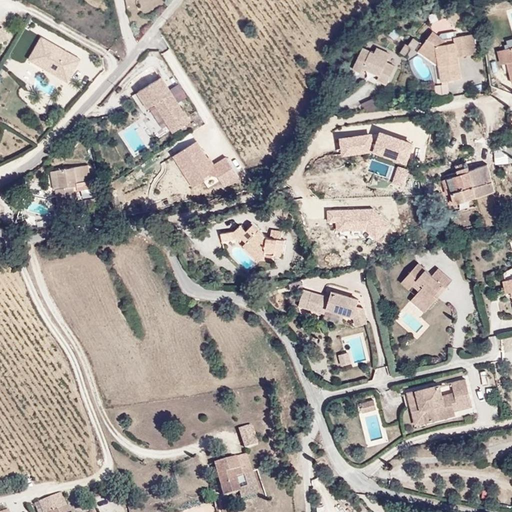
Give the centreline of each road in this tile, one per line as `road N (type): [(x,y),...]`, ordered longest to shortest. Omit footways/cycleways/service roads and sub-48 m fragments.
road 1 (residential): [(0,236),(136,229),(164,239),(186,280),(241,299),(279,329),(350,478),(490,511)]
road 2 (unknown): [(136,229),(232,203),(290,176),(327,121),(503,99)]
road 3 (residential): [(0,178),(75,121),(176,0)]
